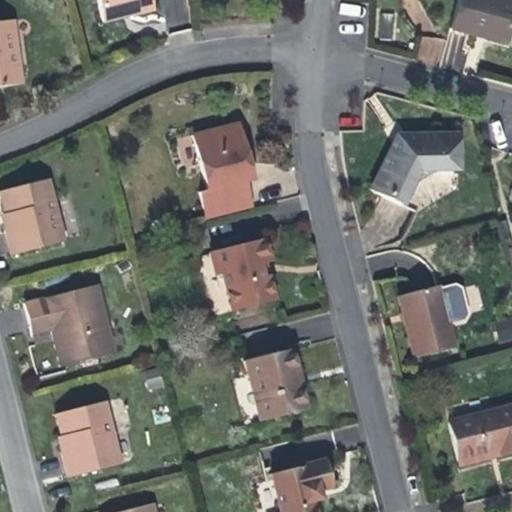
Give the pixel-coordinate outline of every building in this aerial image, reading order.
[(98,0),(104,24),(129,18),(154,12),(151,0),(98,0)] [(511,21),(511,3),(497,0),(455,0),(447,32),(479,41),(505,48),(511,21)] [(0,86),(20,84),(11,21),(0,22),(0,86)] [(197,193),(204,220),(248,208),(242,184),(236,160),(245,158),(238,129),(193,141),(206,190),(197,193)] [(387,147),(368,189),(404,204),(414,184),(429,173),(453,172),(452,138),(402,138),(393,143),(387,147)] [(249,171),(245,158),(236,160),(242,184),(251,182),(249,171)] [(3,229),(9,253),(64,239),(48,178),(0,190),(0,195),(5,216),(8,228),(3,229)] [(213,268),(220,267),(230,311),(273,301),(266,275),(260,276),(258,269),(256,261),(265,259),(260,238),(209,250),(213,268)] [(96,286),(22,304),(30,338),(50,333),(52,343),(58,367),(103,356),(95,325),(105,322),(96,286)] [(439,296),(448,329),(464,325),(467,319),(460,294),(454,291),(439,296)] [(448,329),(439,296),(439,293),(397,303),(405,337),(412,363),(454,352),(448,329)] [(511,320),(495,325),(499,342),(511,339),(511,320)] [(95,325),(103,356),(112,354),(105,322),(95,325)] [(290,346),(244,359),(261,420),(306,408),(300,385),(295,387),(293,381),(291,374),(297,372),(290,346)] [(59,452),(66,477),(119,463),(102,401),(54,414),(62,441),(64,451),(59,452)] [(511,404),(448,421),(457,458),(506,445),(508,453),(511,452),(511,404)] [(506,445),(457,458),(459,466),(489,458),(508,453),(506,445)] [(322,460),(268,473),(277,511),(311,511),(308,500),(315,499),(314,496),(313,492),(329,488),(322,460)] [(152,511),(150,503),(141,505),(142,511),(152,511)]
